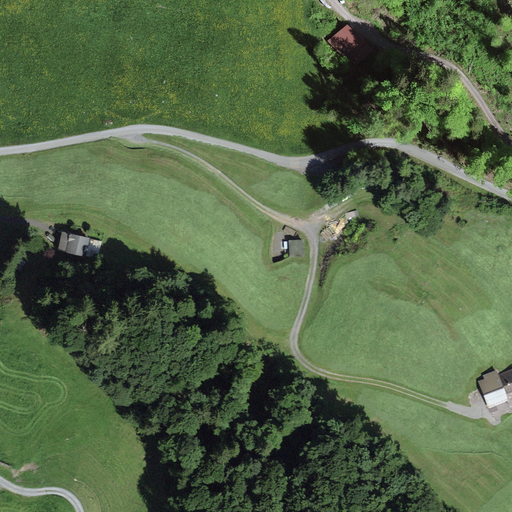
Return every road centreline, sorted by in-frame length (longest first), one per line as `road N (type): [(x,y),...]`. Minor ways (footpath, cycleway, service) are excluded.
road 1 (unclassified): [(511,193),(384,143),(285,162),(139,128),(0,151)]
road 2 (track): [(125,130),(211,169),(277,225),(313,234),(313,279),(293,337),(296,354),(312,368),(450,407)]
road 3 (track): [(511,144),(447,65),(384,44),(332,0)]
